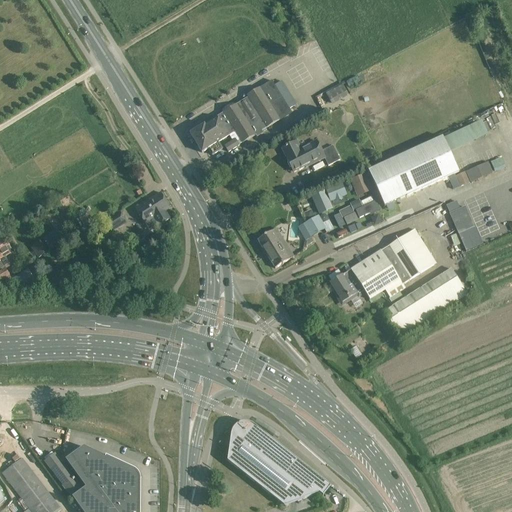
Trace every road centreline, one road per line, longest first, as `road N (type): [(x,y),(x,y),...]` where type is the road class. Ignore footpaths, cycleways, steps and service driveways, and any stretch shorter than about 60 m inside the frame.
road 1 (primary): [(206,230),(68,0)]
road 2 (primary): [(409,511),(381,465),(328,410),(220,346)]
road 3 (primary): [(0,350),(104,349),(195,367)]
road 4 (primary): [(240,388),(320,441),(384,511)]
road 5 (primary): [(173,332),(102,322),(0,324)]
road 6 (unclassified): [(0,392),(84,393),(125,384)]
road 7 (primary): [(220,346),(226,272),(206,230)]
